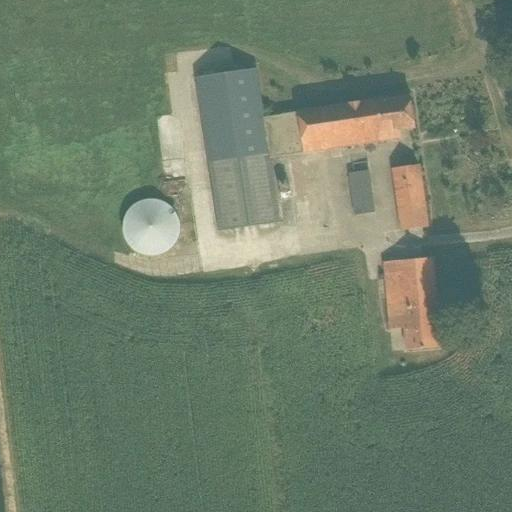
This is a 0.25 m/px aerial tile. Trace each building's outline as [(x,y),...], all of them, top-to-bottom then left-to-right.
[(196,78),(218,232),(279,223),(270,157),(399,138),(398,131),(415,129),(410,96),(264,117),(257,69),(196,78)] [(393,170),(401,231),(429,227),(421,166),(393,170)] [(345,174),(353,215),(374,211),(366,170),(345,174)] [(145,257),(151,258),(156,257),(160,256),(169,251),(172,248),(177,240),(179,236),(180,231),(179,222),(178,218),(176,214),(173,210),(170,207),(162,202),(156,201),(152,200),(142,202),(138,204),(130,209),(128,212),(126,216),(124,221),(123,226),(123,232),(125,239),(128,245),(132,250),(136,253),(140,255),(145,257)] [(405,329),(407,351),(440,348),(432,258),(384,263),(390,330),(405,329)]
